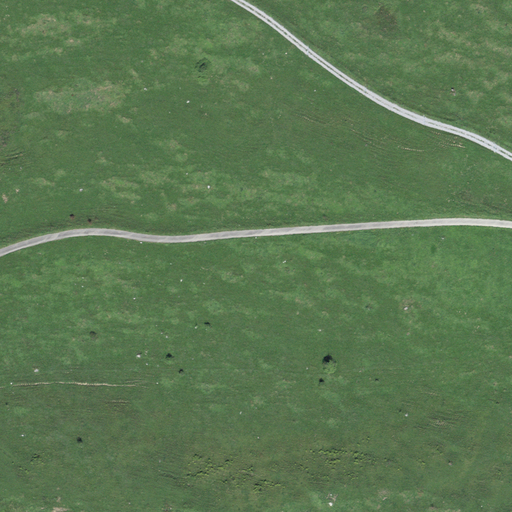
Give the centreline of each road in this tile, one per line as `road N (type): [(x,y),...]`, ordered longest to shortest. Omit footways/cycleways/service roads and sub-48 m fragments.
road 1 (track): [(511,226),(166,240),(82,233),(0,254)]
road 2 (track): [(511,157),(398,111),(231,0)]
